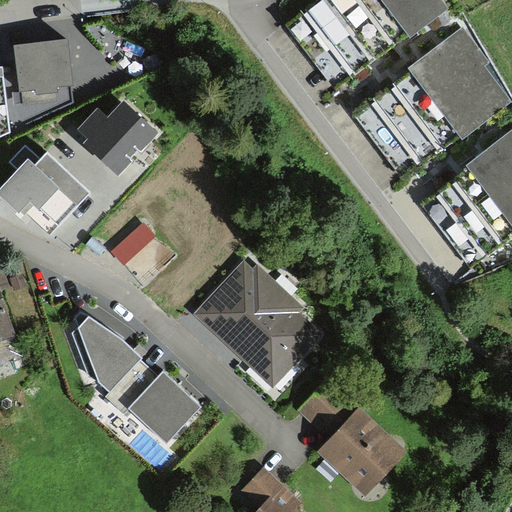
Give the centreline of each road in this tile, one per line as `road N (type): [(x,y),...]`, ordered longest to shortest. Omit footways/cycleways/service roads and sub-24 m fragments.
road 1 (residential): [(0,232),(123,289),(290,442)]
road 2 (residential): [(0,16),(133,0)]
